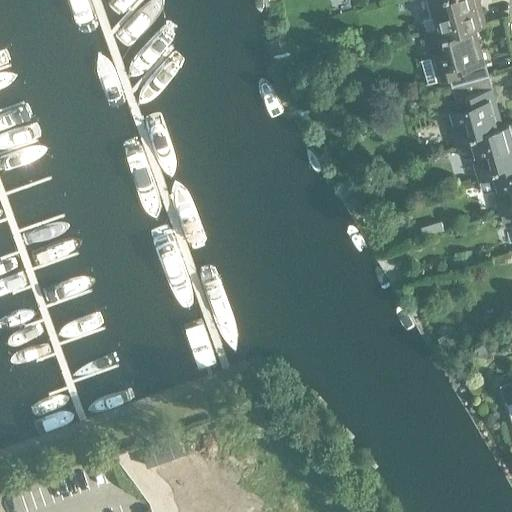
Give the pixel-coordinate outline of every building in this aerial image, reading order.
[(429,0),(434,16),(423,20),(426,30),(459,21),(461,29),(475,25),(487,22),(480,0),(429,0)] [(461,29),(459,21),(426,30),(425,30),(433,56),(422,59),(429,82),(450,76),(453,85),(489,75),(475,25),(461,29)] [(489,75),(453,85),(458,104),(448,107),(459,146),(470,142),(491,136),(489,127),(503,123),(489,75)] [(511,120),(503,123),(489,127),(491,136),(470,142),(480,179),(482,179),(511,170),(511,165),(511,162),(511,161),(511,120)] [(511,161),(511,162),(511,165),(511,170),(482,179),(485,190),(495,188),(502,213),(511,210),(511,161)] [(511,381),(503,384),(511,417),(511,381)] [(222,423),(179,441),(188,465),(232,447),(222,423)] [(232,447),(188,465),(198,488),(241,471),(232,447)] [(257,511),(253,499),(219,511),(257,511)]
